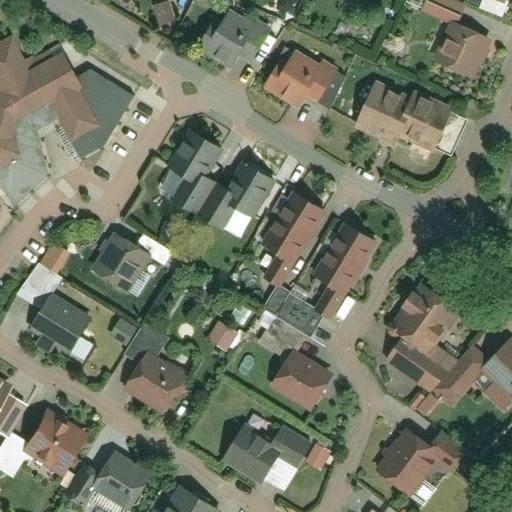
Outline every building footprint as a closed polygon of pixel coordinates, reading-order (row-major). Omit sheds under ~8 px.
[(241,63),(265,25),(228,5),(198,51),(224,65),(230,57),(241,63)] [(433,65),(472,80),(491,37),(450,20),(433,65)] [(0,173),(7,171),(10,179),(36,164),(25,141),(53,128),(65,149),(104,131),(61,54),(48,59),(45,53),(19,63),(8,42),(0,46),(0,173)] [(310,119),(335,72),(289,46),(263,91),(310,119)] [(431,156),(449,112),(374,81),(353,128),(399,150),(403,143),(431,156)] [(168,204),(192,216),(227,152),(186,130),(165,168),(182,177),(168,204)] [(253,221),(275,178),(234,158),(200,221),(227,234),(239,214),(253,221)] [(293,268),(326,210),(293,191),(259,248),(293,268)] [(342,298),(377,242),(341,221),(305,277),(342,298)] [(89,270),(130,293),(152,256),(111,233),(89,270)] [(422,353),(462,305),(423,276),(385,327),(397,337),(422,353)] [(69,355),(90,317),(51,293),(27,330),(69,355)] [(163,411),(186,372),(158,356),(170,337),(141,320),(122,352),(136,361),(121,386),(163,411)] [(380,360),(427,391),(444,369),(422,353),(397,337),(380,360)] [(479,380),(511,406),(511,404),(511,350),(504,344),(486,366),(468,351),(437,386),(457,402),(479,380)] [(310,412),(334,373),(292,348),(269,389),(310,412)] [(26,399),(0,383),(0,438),(1,439),(26,399)] [(17,448),(59,474),(86,434),(44,408),(17,448)] [(373,474),(410,498),(435,465),(451,474),(466,451),(436,434),(429,445),(403,427),(373,474)] [(219,460),(258,482),(276,457),(295,468),(311,447),(282,430),(272,445),(241,428),(219,460)] [(148,475),(105,448),(82,485),(126,511),(148,475)] [(218,511),(221,509),(178,484),(162,511),(218,511)]
